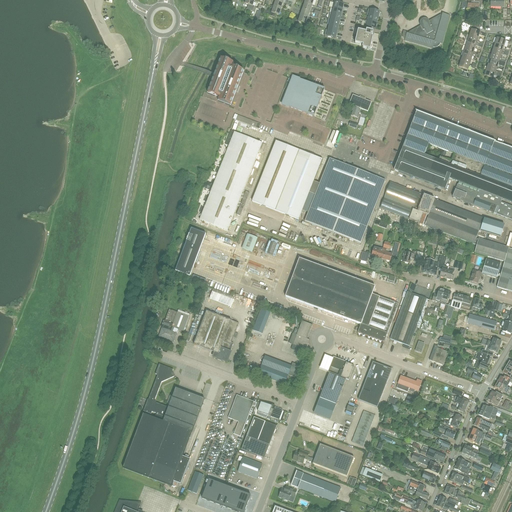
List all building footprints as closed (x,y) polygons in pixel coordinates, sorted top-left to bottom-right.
[(281,9),(283,3),(276,0),(273,7),(281,9)] [(471,0),(471,2),(468,2),(468,8),(479,8),(479,10),(482,10),(483,8),(484,5),(482,5),(482,0),(471,0)] [(333,8),(342,10),(343,5),(334,2),(332,8),(333,8)] [(310,12),(312,6),(304,3),(302,9),(310,12)] [(279,15),(281,9),(273,7),(272,6),(271,9),(273,9),(271,12),(266,11),(267,8),(263,6),(262,10),(264,10),(263,14),(274,17),(275,14),(279,15)] [(308,18),(310,12),(302,9),(300,16),(308,18)] [(379,12),(368,9),(367,15),(369,16),(378,18),(379,12)] [(339,21),(341,16),(332,14),(330,13),(328,19),(331,20),(331,19),(339,21)] [(440,44),(442,44),(450,16),(442,14),(442,15),(441,15),(429,21),(428,20),(427,19),(426,19),(425,19),(424,19),(423,19),(422,19),(421,20),(421,21),(420,21),(420,22),(420,23),(419,24),(420,25),(420,26),(408,33),(403,31),(402,35),(402,36),(402,38),(404,39),(405,40),(404,41),(433,49),(433,48),(434,48),(435,48),(436,47),(437,47),(438,46),(439,45),(440,44)] [(305,25),(308,18),(300,16),(298,22),(305,25)] [(375,29),(377,23),(368,21),(366,21),(364,27),(375,29)] [(335,38),(337,33),(328,31),(328,30),(326,30),(324,36),(335,38)] [(471,30),(469,35),(479,38),(480,35),(482,36),(486,37),(487,35),(483,33),(480,33),(471,30)] [(370,50),(373,37),(372,37),(373,32),(366,31),(366,33),(358,31),(355,44),(363,46),(362,49),(370,50)] [(468,40),(483,46),(484,43),(480,42),(478,41),(479,38),(469,35),(468,40)] [(497,38),(495,44),(504,47),(506,41),(497,38)] [(466,46),(475,49),(476,46),(478,47),(482,48),(483,46),(468,40),(466,46)] [(508,54),(509,52),(505,50),(505,51),(503,50),(504,47),(495,44),(493,49),(508,54)] [(475,49),(466,46),(464,51),(479,56),(480,54),(474,52),(475,49)] [(508,56),(508,54),(493,49),(491,54),(500,57),(502,54),(508,56)] [(464,51),(462,57),(471,60),(473,56),(475,57),(478,59),(479,56),(464,51)] [(491,54),(490,60),(501,64),(505,65),(506,62),(499,60),(500,57),(491,54)] [(461,62),(472,66),(470,65),(471,60),(462,57),(461,62)] [(208,92),(208,94),(219,98),(218,101),(231,106),(244,72),(232,67),(233,64),(221,59),(214,76),(208,92)] [(501,64),(490,60),(488,65),(497,68),(498,65),(504,67),(505,65),(501,64)] [(476,67),(472,66),(461,62),(459,67),(464,69),(464,70),(464,72),(466,72),(467,72),(468,71),(469,67),(475,69),(476,67)] [(496,71),(497,68),(488,65),(486,71),(501,76),(502,73),(496,71)] [(501,76),(486,71),(484,76),(493,79),(494,76),(501,78),(501,76)] [(325,89),(293,77),(282,105),(314,117),(325,89)] [(353,95),(349,105),(368,112),(371,102),(365,100),(365,98),(360,96),(359,98),(353,95)] [(359,114),(360,112),(360,110),(353,108),(350,116),(358,118),(359,114)] [(445,190),(449,178),(459,182),(479,190),(502,199),(511,202),(511,149),(417,113),(395,170),(445,190)] [(236,115),(234,119),(260,128),(262,124),(236,115)] [(201,136),(201,134),(191,131),(190,139),(201,142),(201,140),(209,142),(210,138),(201,136)] [(225,145),(228,146),(234,132),(231,131),(225,145)] [(228,231),(259,151),(262,143),(234,132),(199,220),(228,231)] [(313,183),(323,160),(276,141),(252,202),(299,220),(309,194),(309,193),(313,183)] [(204,146),(202,154),(208,156),(210,147),(204,146)] [(361,244),(386,181),(330,159),(319,185),(313,183),(309,193),(309,194),(315,196),(305,222),(361,244)] [(499,207),(501,202),(502,199),(479,190),(459,182),(458,185),(453,198),(494,213),(496,214),(499,207)] [(417,213),(424,196),(390,183),(380,209),(409,220),(412,211),(417,213)] [(246,191),(236,215),(240,216),(249,193),(246,191)] [(412,211),(409,220),(425,226),(430,213),(435,200),(433,199),(424,196),(417,213),(412,211)] [(435,200),(430,213),(478,231),(479,232),(479,231),(480,232),(484,219),(482,218),(435,200)] [(511,206),(501,202),(499,207),(496,214),(511,220),(511,206)] [(476,238),(479,232),(478,231),(430,213),(425,226),(477,246),(479,239),(476,238)] [(484,219),(480,232),(500,238),(504,225),(484,219)] [(190,276),(206,234),(192,228),(175,271),(190,276)] [(257,238),(247,234),(242,248),(252,252),(257,238)] [(479,239),(477,246),(475,253),(489,257),(504,262),(497,287),(511,291),(511,249),(508,249),(509,248),(479,239)] [(387,245),(388,243),(385,242),(383,249),(374,246),(372,256),(376,257),(376,258),(377,258),(377,259),(379,259),(380,259),(383,260),(387,245)] [(391,244),(388,243),(387,245),(383,260),(387,261),(389,262),(390,261),(390,262),(392,255),(388,254),(391,244)] [(414,258),(416,252),(413,252),(412,254),(405,252),(403,258),(404,258),(403,262),(410,264),(411,257),(414,258)] [(384,343),(399,305),(372,295),(375,287),(299,259),(285,297),(361,325),(359,330),(358,334),(359,334),(359,335),(361,335),(368,337),(369,339),(370,338),(372,339),(373,340),(374,340),(376,340),(376,341),(378,341),(379,342),(380,343),(381,342),(384,343)] [(470,281),(477,283),(480,273),(482,273),(482,274),(496,278),(501,264),(486,259),(483,270),(480,269),(479,272),(473,271),(470,281)] [(423,273),(431,275),(434,263),(434,261),(427,260),(426,266),(425,266),(424,267),(423,268),(422,271),(423,272),(423,273)] [(445,279),(448,267),(443,266),(440,277),(445,279)] [(455,269),(448,267),(445,279),(451,280),(452,281),(453,276),(452,276),(453,273),(454,273),(455,269)] [(387,282),(394,284),(395,278),(389,276),(387,282)] [(434,295),(432,301),(437,302),(437,301),(441,302),(444,290),(439,289),(437,296),(434,295)] [(451,292),(444,290),(441,302),(440,304),(445,305),(446,304),(446,303),(447,299),(449,299),(451,292)] [(211,300),(233,306),(236,298),(214,291),(211,300)] [(427,299),(407,292),(390,340),(409,347),(427,299)] [(461,305),(461,304),(464,296),(458,294),(457,297),(454,296),(453,301),(451,307),(460,309),(461,305)] [(472,300),(469,299),(469,297),(464,296),(461,304),(461,305),(470,308),(472,300)] [(479,304),(480,301),(475,299),(472,307),(471,306),(470,311),(472,311),(473,308),(474,308),(474,309),(477,310),(478,309),(481,310),(483,305),(479,304)] [(429,300),(427,307),(425,313),(437,316),(439,308),(435,307),(435,310),(430,308),(432,301),(430,300),(429,300)] [(503,305),(500,304),(495,303),(493,310),(497,312),(498,310),(501,311),(503,305)] [(194,345),(215,353),(214,357),(227,362),(233,344),(232,343),(239,324),(206,311),(194,345)] [(172,328),(183,332),(189,317),(177,313),(172,328)] [(502,326),(503,325),(499,324),(500,323),(469,315),(467,323),(497,331),(499,325),(502,326)] [(293,334),(289,343),(306,350),(308,344),(306,343),(313,325),(302,321),(299,330),(295,329),(293,334)] [(511,330),(511,328),(511,323),(505,322),(502,332),(510,334),(511,333),(511,332),(511,330)] [(253,331),(262,334),(264,330),(254,326),(253,331)] [(162,328),(159,337),(160,337),(161,338),(162,338),(163,339),(165,339),(173,342),(176,334),(162,328)] [(499,348),(501,342),(493,339),(492,342),(487,340),(483,339),(482,342),(483,342),(486,343),(499,348)] [(421,353),(424,344),(419,342),(415,351),(421,353)] [(499,348),(486,343),(487,343),(486,345),(488,346),(489,349),(489,350),(497,353),(499,348)] [(429,360),(432,361),(443,365),(448,352),(437,348),(438,347),(435,345),(429,360)] [(475,359),(478,360),(489,365),(492,360),(486,357),(487,355),(481,353),(478,352),(475,359)] [(329,372),(334,359),(329,357),(325,355),(320,368),(324,370),(329,372)] [(295,378),(300,366),(292,363),(291,366),(265,356),(258,375),(285,385),(288,375),(295,378)] [(354,366),(334,358),(334,359),(329,372),(328,373),(329,373),(320,398),(336,405),(346,379),(349,380),(354,366)] [(489,365),(478,360),(475,368),(479,369),(478,369),(479,367),(487,371),(490,365),(489,365)] [(377,408),(392,370),(373,363),(358,400),(377,408)] [(143,414),(122,468),(171,486),(173,482),(181,484),(190,460),(182,457),(192,432),(204,399),(176,389),(168,407),(156,403),(155,400),(161,383),(174,377),(173,377),(171,374),(173,370),(159,364),(155,374),(158,375),(148,400),(148,399),(143,411),(151,414),(152,412),(156,414),(154,418),(143,414)] [(479,382),(482,376),(477,374),(478,371),(473,369),(474,367),(471,366),(466,364),(465,368),(468,369),(466,372),(470,374),(469,378),(479,382)] [(511,370),(506,367),(503,373),(511,378),(511,370)] [(409,388),(418,391),(422,382),(417,380),(416,382),(401,376),(398,384),(409,388)] [(501,377),(497,382),(507,387),(510,382),(511,383),(511,381),(511,380),(504,376),(503,378),(501,377)] [(510,389),(507,387),(497,382),(494,387),(506,394),(510,389)] [(408,392),(409,388),(398,384),(396,388),(408,392)] [(490,396),(497,400),(500,401),(501,400),(503,396),(496,392),(495,394),(492,392),(490,396)] [(245,425),(254,402),(237,395),(228,418),(239,422),(234,434),(240,437),(245,425)] [(408,395),(405,402),(414,406),(417,398),(408,395)] [(457,396),(455,399),(459,401),(459,400),(461,401),(460,405),(467,408),(467,407),(468,407),(468,405),(469,402),(462,399),(457,396)] [(500,401),(497,400),(490,396),(488,400),(491,402),(490,403),(497,407),(499,403),(500,401)] [(261,402),(257,412),(279,420),(282,411),(274,408),(275,407),(271,405),(270,406),(261,402)] [(466,408),(467,408),(460,405),(458,408),(456,407),(453,405),(452,408),(457,410),(464,413),(465,411),(466,411),(467,409),(466,408)] [(498,410),(490,407),(489,408),(483,405),(481,410),(495,417),(498,410)] [(495,417),(481,410),(478,415),(489,419),(489,417),(492,419),(495,420),(496,417),(495,417)] [(454,417),(453,420),(460,423),(460,422),(461,422),(462,421),(461,420),(462,417),(455,414),(450,412),(448,411),(447,414),(449,414),(454,417)] [(269,445),(276,426),(253,418),(246,437),(240,452),(263,461),(269,445)] [(460,423),(453,420),(449,418),(448,421),(445,420),(444,423),(448,425),(447,427),(450,428),(451,426),(457,429),(458,426),(459,426),(460,424),(460,423)] [(477,418),(475,422),(490,428),(492,425),(477,418)] [(490,428),(475,422),(474,425),(486,431),(486,430),(489,432),(490,428)] [(395,432),(379,426),(377,431),(380,432),(381,429),(394,435),(395,432)] [(198,428),(194,435),(198,437),(202,430),(198,428)] [(454,436),(455,433),(452,431),(452,430),(448,428),(448,430),(444,428),(442,431),(447,433),(445,436),(453,439),(454,438),(455,437),(454,436)] [(473,429),(471,434),(477,437),(481,439),(483,440),(485,435),(482,434),(483,433),(480,432),(473,429)] [(477,437),(471,434),(468,440),(475,443),(478,444),(479,444),(481,439),(477,437)] [(448,450),(450,444),(443,441),(438,439),(438,440),(437,440),(436,442),(438,443),(436,446),(440,448),(440,449),(444,451),(445,449),(448,450)] [(313,464),(347,477),(354,458),(320,445),(314,460),(312,459),(312,458),(311,458),(308,457),(309,454),(300,450),(299,454),(296,452),(295,453),(294,453),(294,456),(293,460),(297,461),(297,462),(297,463),(299,464),(300,463),(303,464),(305,459),(307,459),(310,461),(311,461),(314,462),(313,464)] [(477,455),(479,451),(465,445),(463,449),(476,455),(477,455)] [(422,450),(445,459),(446,455),(430,449),(430,450),(423,447),(422,450)] [(476,457),(476,455),(463,449),(461,453),(471,457),(472,455),(476,457)] [(443,463),(445,459),(422,450),(420,454),(426,457),(426,458),(439,463),(440,461),(443,463)] [(417,461),(420,456),(413,453),(411,459),(417,461)] [(436,465),(431,462),(432,461),(420,456),(418,462),(429,467),(428,469),(438,474),(438,473),(439,473),(440,470),(439,470),(440,467),(436,465)] [(257,479),(262,465),(243,458),(238,472),(257,479)] [(469,469),(472,464),(459,459),(457,464),(464,467),(469,469)] [(502,467),(494,463),(491,470),(499,474),(502,467)] [(469,469),(464,467),(457,464),(454,469),(467,475),(469,469)] [(363,476),(375,481),(380,482),(383,475),(366,468),(363,476)] [(291,485),(335,502),(340,488),(296,471),(291,485)] [(203,475),(195,472),(188,491),(196,494),(203,475)] [(435,480),(436,477),(424,472),(422,478),(434,483),(434,482),(435,483),(436,480),(435,480)] [(463,476),(461,475),(453,472),(451,476),(464,482),(467,483),(469,479),(463,476)] [(463,485),(464,482),(451,476),(449,481),(459,485),(460,483),(463,485)] [(350,477),(347,484),(354,487),(357,479),(350,477)] [(486,478),(484,483),(487,484),(492,487),(494,482),(489,480),(489,479),(486,478)] [(209,479),(202,498),(237,511),(244,511),(251,495),(209,479)] [(410,484),(408,490),(416,493),(415,495),(427,500),(429,495),(424,493),(426,487),(412,481),(411,481),(408,480),(408,482),(410,484)] [(447,485),(446,489),(462,496),(463,494),(463,493),(460,492),(457,490),(457,491),(455,490),(455,488),(447,485)] [(278,497),(288,501),(290,495),(294,497),(296,491),(290,488),(288,492),(281,489),(278,497)] [(462,496),(446,489),(444,494),(452,497),(452,495),(455,496),(454,497),(457,499),(465,502),(467,498),(462,496)] [(413,500),(403,496),(402,497),(396,494),(395,496),(408,501),(424,508),(425,504),(421,502),(422,501),(418,500),(417,502),(413,500)] [(440,496),(438,501),(454,508),(456,504),(458,505),(459,506),(460,503),(459,503),(453,500),(449,498),(448,500),(447,500),(447,499),(440,496)] [(137,511),(141,503),(119,500),(114,511),(137,511)] [(424,508),(408,501),(407,504),(410,506),(411,505),(412,506),(411,507),(411,508),(414,509),(418,511),(418,510),(422,511),(424,508)] [(454,508),(438,501),(436,506),(442,509),(442,508),(447,511),(448,510),(453,511),(458,511),(459,511),(457,509),(454,508)]
